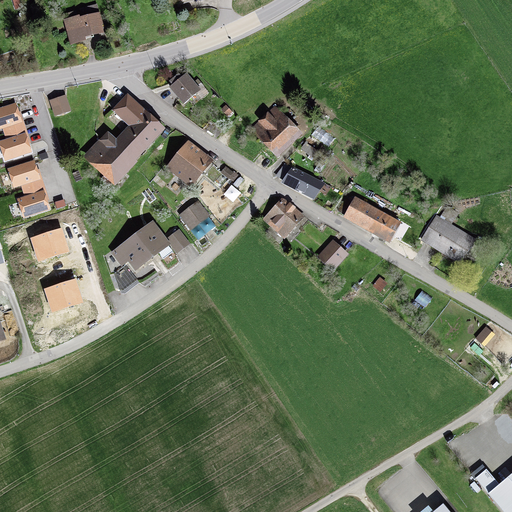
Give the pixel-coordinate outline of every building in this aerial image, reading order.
[(70,21),(67,21),(72,43),(84,40),(83,37),(101,32),(99,24),(102,23),(97,5),(80,10),(80,11),(68,14),(70,21)] [(200,91),(186,75),(182,78),(179,74),(171,81),(174,84),(170,88),(184,104),(200,91)] [(88,155),(91,160),(115,183),(136,160),(135,159),(163,129),(127,96),(113,111),(131,128),(117,143),(108,134),(88,155)] [(55,116),(70,111),(65,97),(51,102),(55,116)] [(0,127),(3,127),(5,134),(22,129),(15,106),(0,111),(0,127)] [(231,112),(226,106),(222,110),(227,115),(231,112)] [(251,130),(276,156),(300,133),(275,107),(251,130)] [(29,151),(22,129),(5,134),(8,142),(1,144),(6,159),(29,151)] [(210,161),(187,143),(168,166),(191,185),(210,161)] [(33,164),(10,171),(14,186),(38,178),(33,164)] [(285,179),(283,182),(313,197),(323,183),(285,164),(276,175),(285,179)] [(43,194),(19,201),(24,216),(48,208),(43,194)] [(347,198),(338,211),(388,240),(398,223),(356,200),(354,202),(347,198)] [(285,237),(303,218),(282,199),(264,219),(285,237)] [(191,229),(208,216),(197,203),(181,215),(191,229)] [(448,206),(441,217),(451,224),(458,213),(448,206)] [(474,241),(436,218),(423,239),(461,263),(474,241)] [(122,264),(128,259),(136,269),(168,245),(152,224),(114,253),(122,264)] [(168,240),(177,252),(188,243),(179,231),(168,240)] [(333,243),(319,258),(332,269),(346,255),(333,243)] [(126,264),(114,273),(120,291),(124,291),(138,280),(126,264)] [(486,327),(476,339),(481,343),(491,331),(486,327)] [(511,511),(511,473),(499,484),(486,469),(476,478),(504,511),(511,511)]
